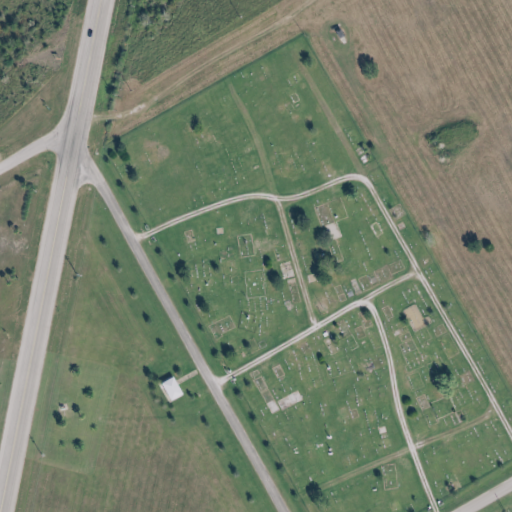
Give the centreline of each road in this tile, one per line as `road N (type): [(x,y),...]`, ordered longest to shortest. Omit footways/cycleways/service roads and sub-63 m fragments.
road 1 (secondary): [(0,511),(74,149),(74,99),(94,0)]
road 2 (residential): [(287,511),(74,149)]
